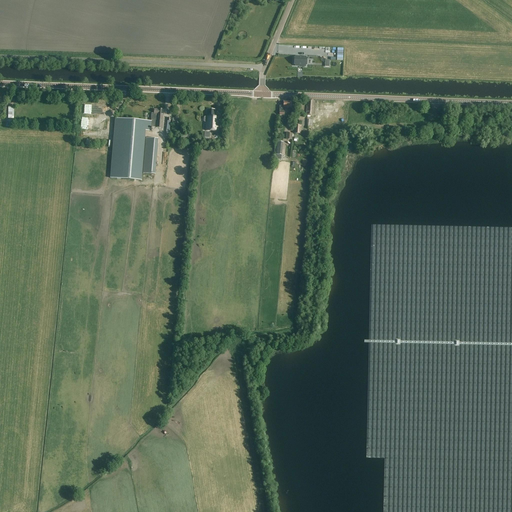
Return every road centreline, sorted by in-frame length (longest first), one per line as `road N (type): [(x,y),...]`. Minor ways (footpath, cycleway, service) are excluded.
road 1 (unclassified): [(264,66),(0,57)]
road 2 (tertiary): [(262,93),(0,83)]
road 3 (tertiary): [(511,103),(262,93)]
